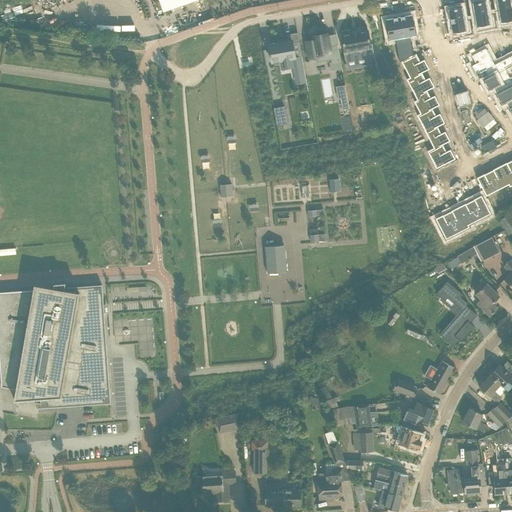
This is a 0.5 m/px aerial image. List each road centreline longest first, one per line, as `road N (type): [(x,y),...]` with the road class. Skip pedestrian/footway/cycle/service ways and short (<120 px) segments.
road 1 (residential): [(378,0),(246,23),(192,79),(149,53)]
road 2 (residential): [(426,511),(424,476),(459,384),(511,318)]
road 3 (track): [(149,53),(0,33)]
